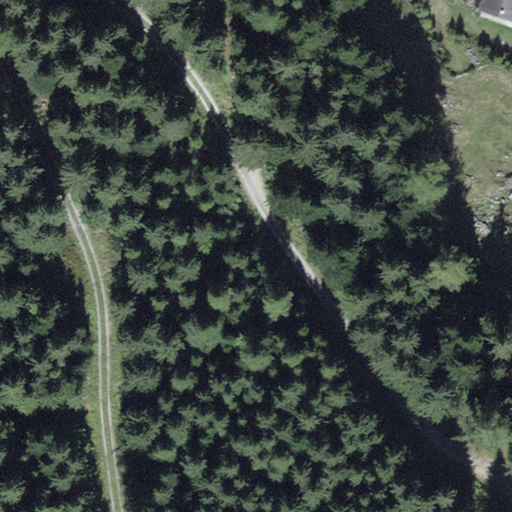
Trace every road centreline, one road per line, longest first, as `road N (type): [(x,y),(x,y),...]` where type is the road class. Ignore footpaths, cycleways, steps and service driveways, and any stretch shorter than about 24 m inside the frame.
road 1 (track): [(497,476),(409,413),(196,90),(110,0)]
road 2 (track): [(0,63),(18,87),(92,258),(120,511)]
